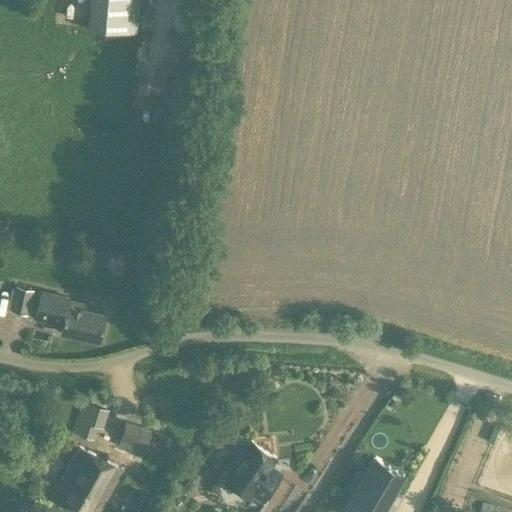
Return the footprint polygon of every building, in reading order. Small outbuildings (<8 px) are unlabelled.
[(89,0),(87,27),(134,30),(136,30),(138,0),(89,0)] [(12,309),(28,313),(33,287),(17,284),(12,309)] [(60,330),(98,338),(104,312),(86,309),(87,302),(42,292),(37,316),(62,321),(60,330)] [(105,407),(81,400),(76,417),(95,424),(100,425),(105,407)] [(125,421),(118,444),(142,452),(144,446),(160,451),(166,434),(125,421)] [(252,494),(262,501),(283,470),(273,464),(278,456),(250,437),(249,440),(240,433),(229,450),(238,455),(222,479),(250,498),(252,494)] [(79,445),(52,496),(81,511),(99,511),(122,469),(79,445)] [(345,505),(358,511),(381,511),(403,474),(373,457),(363,474),(358,471),(349,486),(354,489),(345,505)]
